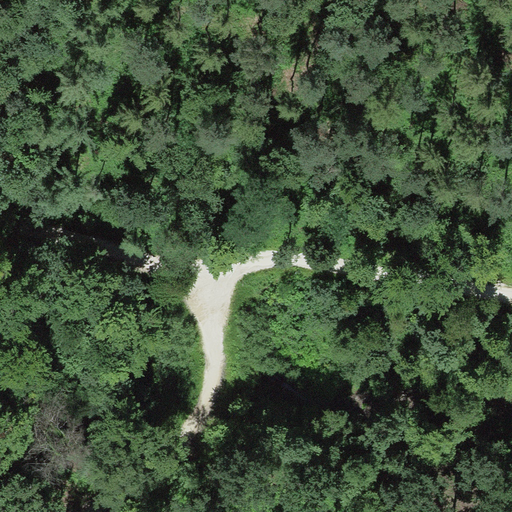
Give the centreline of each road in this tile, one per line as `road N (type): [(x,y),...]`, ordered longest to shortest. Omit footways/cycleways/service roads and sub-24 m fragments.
road 1 (track): [(202,268),(301,258),(511,295)]
road 2 (track): [(202,268),(213,391),(177,448),(89,511)]
road 3 (track): [(0,216),(202,268)]
